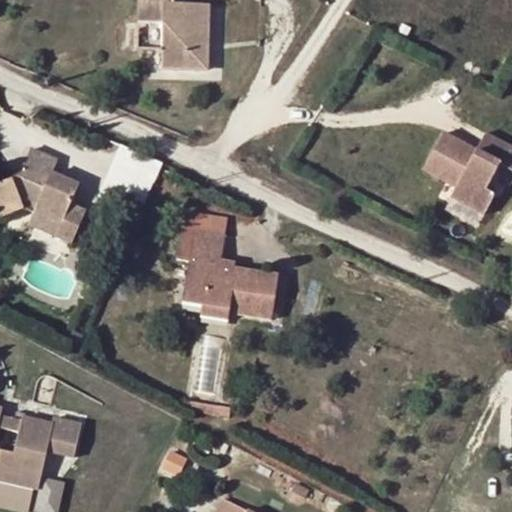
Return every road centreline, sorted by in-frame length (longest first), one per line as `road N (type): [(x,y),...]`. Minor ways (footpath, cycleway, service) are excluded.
road 1 (residential): [(0,75),(511,310)]
road 2 (unknown): [(236,183),(346,0)]
